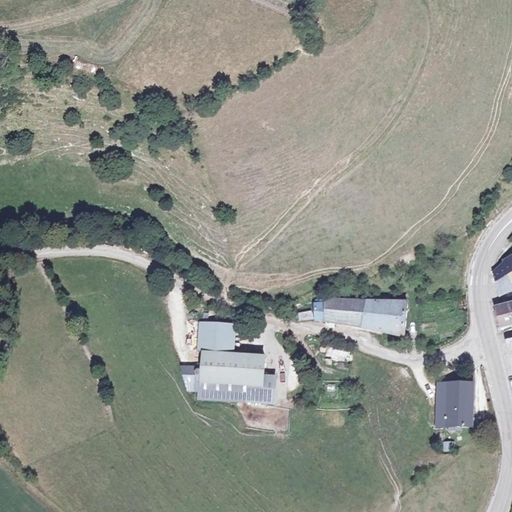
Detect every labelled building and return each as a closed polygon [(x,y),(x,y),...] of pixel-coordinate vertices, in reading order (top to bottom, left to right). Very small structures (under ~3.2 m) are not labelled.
[(503,298),(511,293),(511,261),(504,267),(504,271),(495,277),(503,298)] [(369,332),(406,339),(410,304),(391,302),(391,298),(381,296),(381,302),(328,300),(328,304),(316,305),(317,321),(369,332)] [(511,306),(497,311),(498,312),(504,333),(511,330),(511,306)] [(312,320),(311,312),(297,312),(298,321),(312,320)] [(206,353),(235,356),(238,329),(226,326),(203,324),(200,352),(206,353)] [(235,356),(206,353),(203,383),(245,386),(243,402),(273,404),(277,377),(266,376),(267,358),(235,356)] [(439,387),(437,429),(473,430),(474,388),(439,387)] [(445,452),(454,452),(455,445),(446,444),(445,452)]
